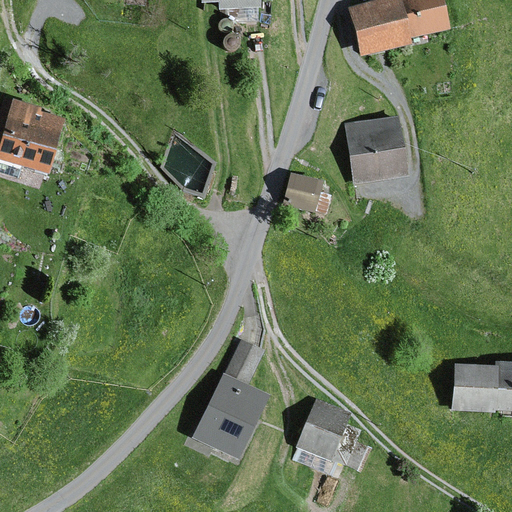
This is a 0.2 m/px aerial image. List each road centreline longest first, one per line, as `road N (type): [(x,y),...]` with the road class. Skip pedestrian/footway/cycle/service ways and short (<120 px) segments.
road 1 (unclassified): [(39,511),(74,493),(151,426),(214,352),(253,256),(329,0)]
road 2 (track): [(481,511),(408,464),(275,335)]
